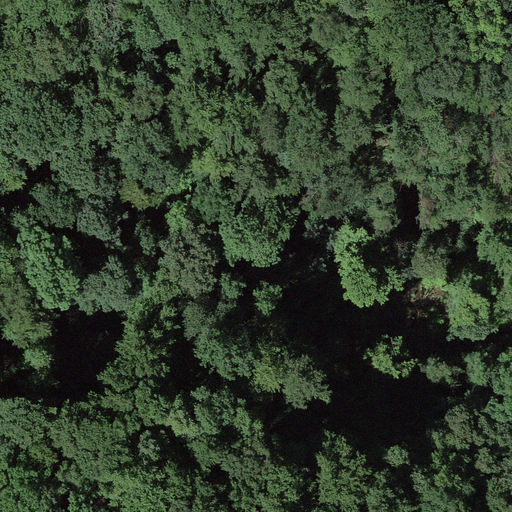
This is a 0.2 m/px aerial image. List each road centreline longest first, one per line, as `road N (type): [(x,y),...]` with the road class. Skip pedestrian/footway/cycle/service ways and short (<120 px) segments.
road 1 (track): [(392,0),(0,54)]
road 2 (track): [(0,435),(132,511)]
